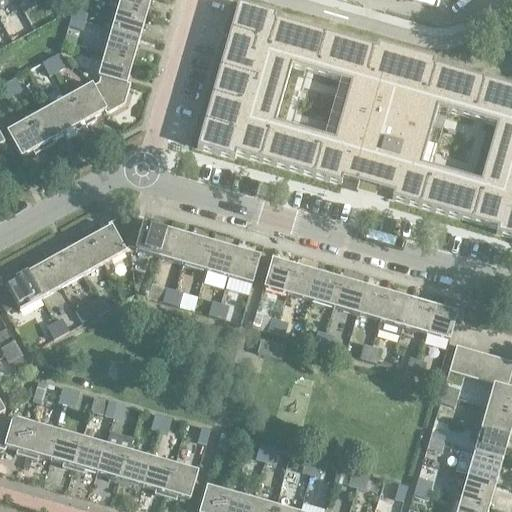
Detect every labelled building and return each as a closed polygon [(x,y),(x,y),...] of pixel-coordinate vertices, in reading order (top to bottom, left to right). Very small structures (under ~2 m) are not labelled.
[(0,0),(0,9),(16,0),(15,0),(0,0)] [(151,0),(120,0),(118,9),(146,17),(151,0)] [(511,90),(433,68),(435,63),(377,47),(376,51),(274,22),(275,17),(238,6),(196,150),(234,161),(236,156),(341,186),(342,181),(347,183),(388,194),(393,196),(391,201),(497,231),(495,236),(511,240),(511,90)] [(146,17),(118,9),(111,33),(140,40),(146,17)] [(87,16),(73,12),(70,21),(85,25),(87,16)] [(85,25),(70,21),(68,29),(83,33),(85,25)] [(140,40),(111,33),(104,56),(133,64),(140,40)] [(133,64),(104,56),(98,79),(100,80),(99,86),(93,89),(106,113),(105,114),(107,117),(124,107),(130,87),(127,86),(133,64)] [(64,70),(57,57),(50,61),(57,74),(64,70)] [(57,74),(50,61),(42,66),(49,79),(57,74)] [(22,94),(15,80),(7,85),(15,98),(22,94)] [(15,98),(7,85),(0,88),(0,89),(7,102),(15,98)] [(92,87),(71,99),(86,129),(96,123),(94,120),(105,114),(106,113),(93,89),(92,87)] [(86,129),(71,99),(49,111),(64,137),(75,131),(77,134),(86,129)] [(64,137),(49,111),(28,122),(45,152),(55,147),(53,143),(64,137)] [(45,152),(28,122),(7,134),(21,160),(33,154),(35,157),(45,152)] [(129,250),(126,217),(108,227),(110,230),(90,241),(104,267),(126,255),(125,252),(129,250)] [(146,222),(126,217),(129,250),(135,251),(135,254),(159,260),(167,232),(145,226),(146,222)] [(190,239),(167,232),(159,260),(182,267),(190,239)] [(213,246),(190,239),(182,267),(205,274),(213,246)] [(104,267),(90,241),(69,253),(83,278),(104,267)] [(236,252),(213,246),(205,274),(228,280),(236,252)] [(260,259),(236,252),(228,280),(252,287),(260,259)] [(83,278),(69,253),(48,264),(62,290),(83,278)] [(295,269),(271,262),(263,291),(287,297),(295,269)] [(62,290),(48,264),(27,276),(41,302),(62,290)] [(318,276),(295,269),(287,297),(310,304),(318,276)] [(41,302),(27,276),(5,288),(20,314),(41,302)] [(341,282),(318,276),(310,304),(333,311),(341,282)] [(364,289),(341,282),(333,311),(356,317),(364,289)] [(387,296),(364,289),(356,317),(379,324),(387,296)] [(166,291),(162,306),(170,308),(174,294),(166,291)] [(183,296),(174,294),(170,308),(179,310),(183,296)] [(183,296),(179,310),(193,315),(197,300),(183,296)] [(410,302),(387,296),(379,324),(402,330),(410,302)] [(104,298),(96,302),(104,316),(111,312),(104,298)] [(104,316),(96,302),(89,307),(96,320),(104,316)] [(434,309),(410,302),(402,330),(425,337),(434,309)] [(212,305),(208,319),(216,321),(220,307),(212,305)] [(89,307),(76,314),(83,327),(96,320),(89,307)] [(229,309),(220,307),(216,321),(225,323),(229,309)] [(457,315),(434,309),(425,337),(449,344),(457,315)] [(256,317),(252,331),(267,335),(271,321),(256,317)] [(271,321),(267,335),(275,338),(279,324),(271,321)] [(62,322),(54,326),(62,339),(69,335),(62,322)] [(288,326),(279,324),(275,338),(284,340),(288,326)] [(62,339),(54,326),(47,330),(54,343),(62,339)] [(6,332),(0,335),(0,345),(11,340),(6,332)] [(317,335),(313,349),(322,351),(325,337),(317,335)] [(334,339),(325,337),(322,351),(330,354),(334,339)] [(285,349),(261,342),(257,356),(281,363),(285,349)] [(18,352),(14,344),(1,352),(5,359),(18,352)] [(363,348),(359,362),(368,364),(372,350),(363,348)] [(468,352),(456,349),(449,374),(460,378),(468,352)] [(380,353),(372,350),(368,364),(376,367),(380,353)] [(23,359),(18,352),(5,359),(10,366),(11,366),(22,360),(23,359)] [(479,355),(468,352),(460,378),(472,381),(479,355)] [(491,359),(479,355),(472,381),(483,384),(491,359)] [(502,362),(491,359),(483,384),(493,387),(493,386),(495,387),(502,362)] [(22,360),(11,366),(18,378),(29,372),(22,360)] [(409,361),(405,375),(414,378),(418,363),(409,361)] [(511,372),(511,364),(502,362),(495,387),(507,391),(511,372)] [(426,366),(418,363),(414,378),(422,380),(426,366)] [(493,386),(493,387),(487,410),(511,417),(511,392),(507,391),(495,387),(493,386)] [(459,393),(444,389),(442,398),(456,402),(459,393)] [(38,412),(44,393),(38,391),(35,399),(34,398),(31,410),(38,412)] [(71,393),(62,391),(58,406),(67,408),(71,393)] [(79,396),(71,393),(67,408),(75,410),(79,396)] [(456,402),(442,398),(440,406),(454,410),(456,402)] [(117,407),(108,404),(104,419),(113,421),(117,407)] [(125,409),(117,407),(113,421),(121,423),(125,409)] [(511,427),(511,417),(487,410),(480,433),(508,441),(511,427)] [(163,420),(155,418),(151,432),(159,434),(163,420)] [(171,422),(163,420),(159,434),(167,437),(171,422)] [(12,423),(6,422),(0,428),(0,451),(5,453),(6,450),(17,453),(16,457),(27,460),(36,428),(12,421),(12,423)] [(59,435),(36,428),(27,460),(38,463),(38,459),(51,463),(59,435)] [(210,433),(201,431),(197,445),(205,448),(210,433)] [(508,441),(480,433),(473,456),(501,465),(508,441)] [(82,441),(59,435),(51,463),(63,466),(62,470),(73,473),(82,441)] [(445,439),(431,435),(429,444),(443,448),(445,439)] [(221,437),(217,451),(226,454),(230,439),(221,437)] [(105,448),(82,441),(73,473),(84,476),(85,473),(97,476),(105,448)] [(443,448),(429,444),(426,452),(441,456),(443,448)] [(128,455),(105,448),(97,476),(109,480),(108,484),(119,487),(128,455)] [(268,450),(260,448),(256,462),(264,464),(268,450)] [(276,452),(268,450),(264,464),(272,467),(276,452)] [(151,461),(128,455),(119,487),(130,490),(131,486),(143,489),(151,461)] [(501,465),(473,456),(467,479),(495,488),(501,465)] [(174,468),(151,461),(143,489),(156,493),(155,497),(165,500),(174,468)] [(314,463),(306,461),(302,475),(310,478),(314,463)] [(323,466),(314,463),(310,478),(319,480),(323,466)] [(198,474),(174,468),(165,500),(176,503),(177,499),(190,503),(198,474)] [(360,476),(352,474),(348,489),(356,491),(360,476)] [(369,479),(360,476),(356,491),(365,493),(369,479)] [(495,488),(467,479),(460,503),(488,511),(495,488)] [(432,486),(418,481),(415,490),(430,494),(432,486)] [(407,490),(398,487),(394,502),(403,505),(407,490)] [(225,511),(230,496),(207,489),(200,511),(225,511)] [(430,494),(415,490),(413,498),(427,502),(430,494)] [(250,511),(253,503),(230,496),(225,511),(250,511)] [(275,511),(276,509),(253,503),(250,511),(275,511)] [(487,511),(488,511),(460,503),(457,511),(487,511)]
